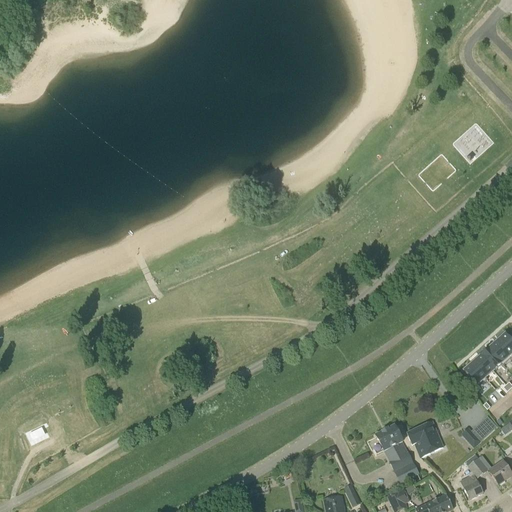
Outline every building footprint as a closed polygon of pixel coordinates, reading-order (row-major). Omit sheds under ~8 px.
[(511,344),(504,336),(496,343),(509,358),(511,355),(511,344)] [(496,343),(488,351),(501,365),(509,358),(496,343)] [(488,351),(480,358),(493,372),(501,365),(488,351)] [(480,358),(472,365),(485,380),(493,372),(480,358)] [(472,365),(463,372),(476,387),(485,380),(472,365)] [(420,460),(443,449),(432,423),(406,435),(411,447),(414,446),(420,460)] [(375,437),(373,438),(366,442),(372,455),(373,457),(376,456),(373,451),(380,448),(383,453),(389,450),(394,461),(388,463),(393,472),(411,464),(406,455),(400,444),(401,444),(393,427),(393,428),(387,431),(387,430),(381,433),(381,434),(375,437),(375,436),(375,437)] [(471,433),(476,438),(480,443),(485,438),(477,429),(471,433)] [(44,433),(33,438),(36,443),(47,438),(44,433)] [(480,443),(476,438),(469,444),(473,448),(480,443)] [(482,458),(478,460),(472,465),(481,477),(488,472),(491,469),(482,458)] [(498,487),(511,477),(502,464),(489,473),(498,487)] [(467,468),(476,481),(481,477),(472,465),(467,468)] [(285,481),(292,478),(289,473),(283,476),(285,481)] [(477,484),(476,484),(473,477),(466,481),(469,488),(463,491),(468,502),(483,495),(477,484)] [(360,505),(351,486),(343,490),(352,509),(360,505)] [(386,498),(392,511),(400,511),(407,509),(405,505),(409,503),(406,497),(416,491),(413,486),(404,491),(403,490),(386,498)] [(293,502),(294,511),(302,511),(300,501),(299,501),(298,494),(292,496),(293,502)] [(450,511),(453,511),(446,496),(415,511),(414,511),(450,511)] [(325,511),(342,511),(340,499),(323,502),(325,511)]
